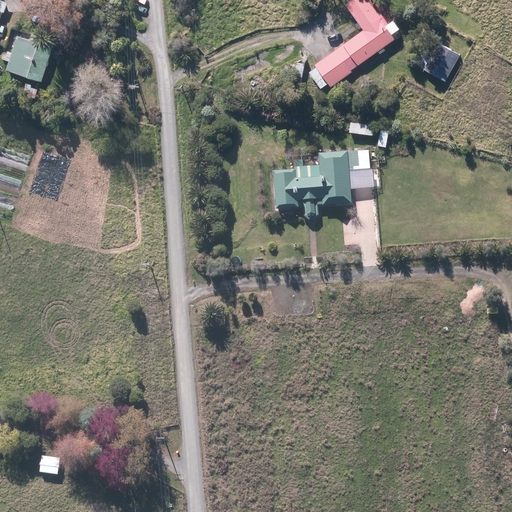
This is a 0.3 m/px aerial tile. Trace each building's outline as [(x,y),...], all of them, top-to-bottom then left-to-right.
[(0,0),(0,28),(5,13),(6,14),(10,4),(0,0)] [(327,77),(334,87),(355,72),(354,71),(399,40),(395,35),(403,30),(396,21),(391,25),(384,14),(382,16),(371,0),(356,0),(349,5),(367,30),(319,65),(320,67),(312,73),(319,83),(327,77)] [(434,40),(440,43),(446,32),(440,29),(434,40)] [(9,71),(45,83),(56,47),(49,45),(52,38),(36,33),(33,40),(20,36),(9,71)] [(419,65),(448,82),(464,56),(442,43),(441,45),(433,40),(419,65)] [(365,126),(348,124),(347,133),(365,134),(365,126)] [(427,143),(413,140),(411,150),(425,154),(427,143)] [(457,152),(434,146),(431,156),(454,162),(457,152)] [(307,219),(312,223),(317,222),(322,216),(321,208),(355,205),(351,153),(322,156),(324,180),(300,182),(299,172),(276,174),(279,211),(306,209),(307,219)] [(357,153),(358,163),(373,163),(372,153),(357,153)] [(207,298),(208,309),(232,306),(231,295),(207,298)]
